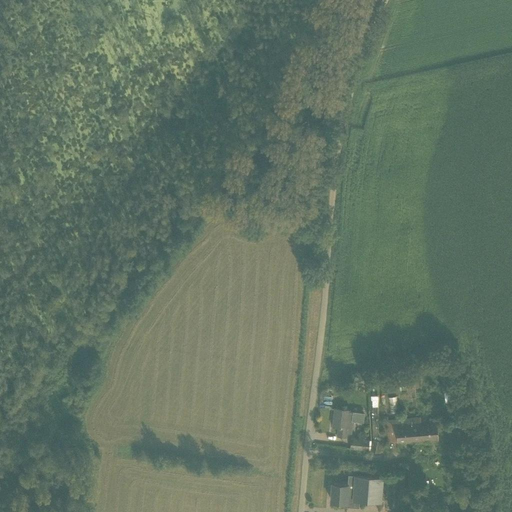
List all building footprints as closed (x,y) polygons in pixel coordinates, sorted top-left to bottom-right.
[(349,380),(351,387),(365,382),(363,375),(349,380)] [(390,397),(390,411),(401,411),(401,396),(390,397)] [(461,407),(449,408),(450,420),(462,419),(461,407)] [(350,411),(350,410),(335,408),(333,426),(339,427),(338,435),(346,436),(347,433),(352,433),(355,411),(350,411)] [(439,439),(438,423),(439,422),(439,417),(429,418),(430,423),(418,424),(417,417),(387,420),(389,441),(439,439)] [(370,440),(352,438),(351,448),(369,450),(370,440)] [(371,450),(371,451),(380,453),(383,441),(374,439),(373,443),(371,450)] [(408,471),(407,497),(417,497),(418,482),(422,482),(422,474),(418,473),(418,471),(408,471)] [(381,501),(382,487),(383,477),(339,474),(338,483),(333,482),(331,500),(348,502),(348,499),(381,501)]
